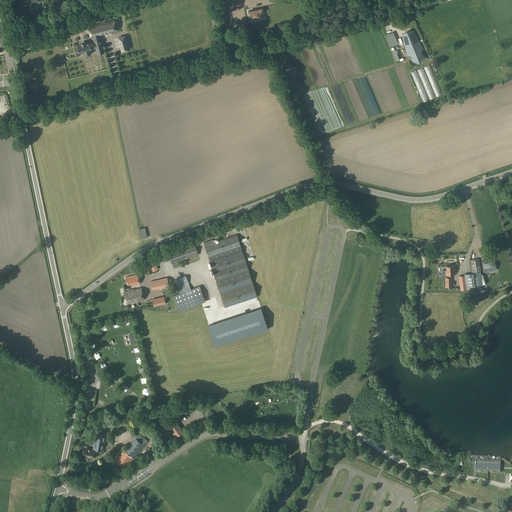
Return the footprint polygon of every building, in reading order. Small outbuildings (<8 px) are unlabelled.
[(38,6),(33,7),(35,13),(46,10),(45,4),(38,6)] [(262,8),(248,11),(249,15),(250,19),(250,21),(253,20),(253,18),(261,17),(261,19),(264,18),(264,16),(263,12),(262,8)] [(77,47),(76,47),(77,52),(78,52),(79,53),(83,52),(84,55),(91,54),(90,50),(91,50),(91,49),(95,47),(96,51),(103,49),(100,38),(99,38),(99,36),(100,35),(100,33),(110,30),(111,32),(117,31),(114,20),(87,27),(90,38),(93,37),(94,40),(93,40),(94,42),(89,43),(89,42),(85,43),(85,42),(80,43),(81,45),(77,46),(77,47)] [(406,31),(401,35),(407,55),(411,56),(412,61),(419,61),(424,56),(421,51),(423,48),(413,30),(406,31)] [(394,31),(385,35),(390,47),(398,44),(394,31)] [(399,60),(397,53),(398,52),(397,50),(396,50),(395,49),(391,50),(396,61),(399,60)] [(140,228),(138,228),(141,238),(147,237),(145,228),(140,229),(140,228)] [(203,242),(225,307),(257,296),(236,234),(213,242),(212,240),(203,242)] [(198,255),(194,244),(168,253),(172,263),(198,255)] [(472,270),(480,269),(479,259),(471,260),(472,270)] [(485,272),(497,269),(494,259),(489,260),(489,262),(483,264),(485,272)] [(445,270),(442,270),(442,274),(446,274),(447,277),(445,277),(446,287),(452,287),(452,277),(450,277),(450,274),(456,274),(455,265),(446,265),(446,270),(445,270)] [(472,270),(472,273),(465,274),(467,289),(475,288),(474,286),(482,284),(480,269),(472,270)] [(137,274),(125,277),(126,278),(125,278),(124,279),(125,281),(126,282),(128,286),(139,284),(137,274)] [(188,283),(186,276),(174,280),(177,287),(188,283)] [(169,286),(167,277),(150,281),(152,290),(169,286)] [(141,288),(124,292),(127,304),(143,299),(141,288)] [(177,300),(201,295),(199,288),(175,293),(177,300)] [(261,308),(209,325),(215,346),(268,329),(261,308)] [(129,335),(131,345),(138,343),(136,333),(129,335)] [(176,422),(168,427),(175,437),(183,432),(176,422)] [(83,447),(82,455),(93,458),(95,449),(102,450),(106,433),(96,431),(93,449),(83,447)] [(139,434),(125,450),(123,449),(115,459),(125,467),(133,457),(134,458),(148,441),(139,434)] [(501,462),(475,461),(475,471),(500,472),(501,462)]
